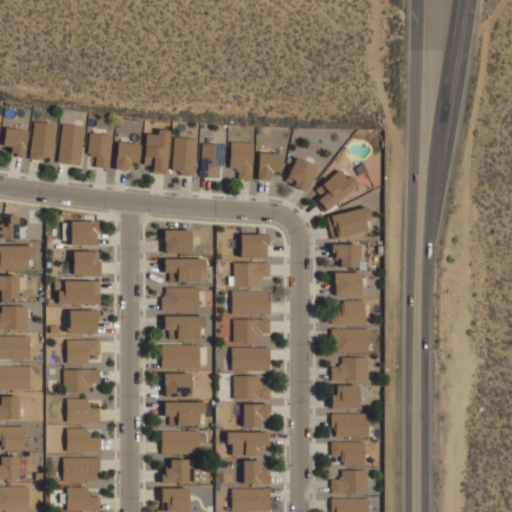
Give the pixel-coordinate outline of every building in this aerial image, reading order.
[(53,159),(55,123),(31,122),(29,158),(53,159)] [(83,126),(59,124),(57,163),(81,164),(83,126)] [(10,146),(9,154),(23,156),(27,130),(3,127),(1,145),(10,146)] [(168,130),(156,129),(156,134),(144,133),(143,164),(151,165),(151,171),(166,171),(168,130)] [(94,167),(109,168),(110,134),(88,133),(87,154),(95,155),(94,167)] [(195,138),(172,137),(171,173),(195,174),(195,138)] [(251,179),(252,142),(229,141),(228,169),(237,169),(237,179),(251,179)] [(138,162),(139,143),(115,142),(114,169),(128,170),(129,161),(138,162)] [(280,153),(257,152),(256,180),(272,180),(272,171),(280,172),(280,153)] [(306,189),(316,166),(295,157),(284,180),(306,189)] [(326,192),(316,199),(324,210),(357,185),(350,175),(345,178),(338,169),(320,184),(326,192)] [(333,236),(366,231),(364,220),(368,220),(367,208),(330,213),(333,236)] [(69,244),(95,244),(96,221),(69,221),(69,244)] [(189,229),(162,230),(163,252),(190,252),(189,229)] [(266,234),(239,234),(238,257),(265,257),(266,234)] [(331,244),(332,258),(339,258),(339,267),(357,266),(357,243),(331,244)] [(71,273),(97,274),(97,251),(71,251),(71,273)] [(203,258),(163,258),(162,272),(175,272),(175,281),(203,281),(203,258)] [(258,285),(258,276),(268,276),(268,262),(232,262),(231,285),(258,285)] [(360,294),(359,271),(333,272),(333,295),(360,294)] [(0,298),(17,298),(17,289),(24,289),(25,275),(0,275),(0,298)] [(99,281),(55,280),(54,304),(98,304),(99,281)] [(162,330),(175,329),(175,339),(198,338),(198,327),(199,327),(198,286),(160,287),(162,330)] [(268,314),(268,290),(230,290),(230,313),(268,314)] [(363,300),(341,300),(341,310),(330,310),(330,323),(363,323),(363,300)] [(0,313),(0,329),(26,329),(26,305),(0,306),(1,314),(0,313)] [(95,333),(95,310),(67,310),(67,333),(95,333)] [(268,332),(268,318),(231,319),(232,342),(259,341),(259,333),(268,332)] [(330,328),(330,351),(366,352),(367,329),(330,328)] [(0,358),(28,359),(29,336),(0,335),(0,358)] [(65,340),(65,362),(87,361),(87,354),(99,353),(99,339),(65,340)] [(160,344),(162,399),(163,416),(175,415),(176,425),(198,424),(198,414),(204,413),(203,398),(190,398),(189,371),(199,371),(198,343),(160,344)] [(329,379),(366,379),(366,357),(340,357),(340,365),(330,365),(329,379)] [(0,389),(28,389),(28,365),(0,365),(0,389)] [(89,392),(89,382),(98,382),(98,369),(62,370),(62,392),(89,392)] [(356,408),(357,385),(335,384),(334,394),(330,394),(330,408),(356,408)] [(65,421),(99,422),(99,408),(87,408),(87,399),(65,398),(65,421)] [(367,436),(366,413),(329,414),(330,429),(334,429),(334,437),(367,436)] [(65,451),(98,451),(98,437),(87,437),(87,428),(65,428),(65,451)] [(160,429),(159,453),(199,454),(199,441),(205,441),(205,432),(197,432),(197,430),(160,429)] [(330,456),(342,455),(342,465),(363,464),(362,441),(329,442),(330,456)] [(0,479),(17,479),(17,456),(0,455),(0,479)] [(61,481),(97,480),(97,457),(61,458),(61,481)] [(260,459),(241,459),(241,487),(268,487),(268,467),(260,467),(260,459)] [(330,478),(329,493),(365,493),(366,470),(340,469),(340,478),(330,478)] [(25,511),(25,486),(0,485),(0,509),(1,509),(1,511),(25,511)] [(65,510),(98,510),(98,496),(87,496),(87,487),(65,487),(65,510)] [(186,488),(160,488),(160,501),(165,501),(165,510),(187,509),(186,488)] [(268,511),(268,489),(230,488),(229,511),(268,511)] [(365,511),(366,497),(330,498),(330,511),(365,511)] [(375,511),(376,500),(367,500),(367,511),(375,511)]
